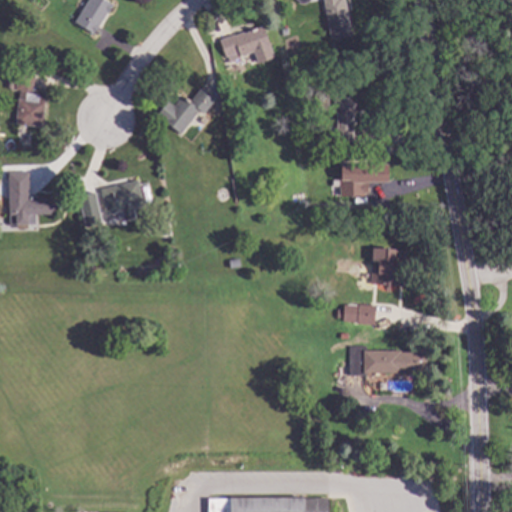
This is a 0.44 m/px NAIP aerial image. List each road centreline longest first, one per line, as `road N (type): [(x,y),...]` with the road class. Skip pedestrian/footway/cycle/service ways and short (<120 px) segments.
road 1 (residential): [(418,0),(473,321),(480,511)]
road 2 (residential): [(196,0),(137,62),(103,119)]
